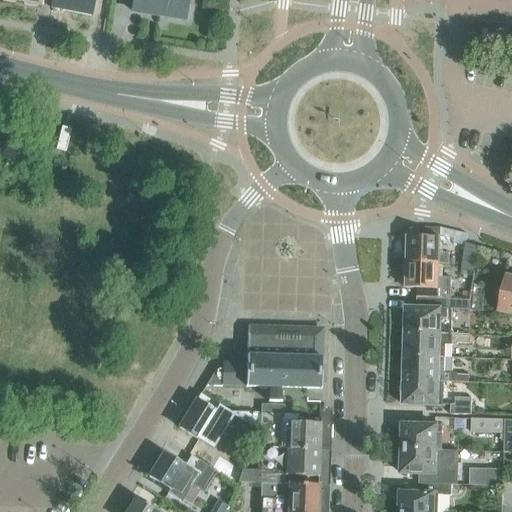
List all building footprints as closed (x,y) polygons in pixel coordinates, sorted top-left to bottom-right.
[(51,0),(50,7),(91,15),(93,0),(51,0)] [(133,0),(131,13),(184,21),(187,0),(133,0)] [(62,127),(56,151),(65,153),(72,130),(62,127)] [(408,237),(407,263),(441,265),(442,239),(408,237)] [(473,275),(477,247),(466,244),(462,272),(473,275)] [(450,301),(452,301),(453,279),(440,279),(441,265),(407,263),(404,263),(403,279),(406,279),(406,289),(419,290),(419,300),(450,301)] [(499,302),(497,312),(511,315),(511,278),(507,277),(501,303),(499,302)] [(473,297),(471,310),(482,311),(483,298),(473,297)] [(405,333),(439,333),(445,334),(452,335),(453,313),(449,313),(450,301),(419,300),(418,309),(406,309),(405,333)] [(313,329),(248,326),(247,364),(224,363),(224,367),(217,367),(205,386),(222,387),(222,386),(246,387),(270,387),(279,388),(321,389),(323,339),(313,329)] [(438,358),(444,358),(445,345),(457,346),(457,344),(469,344),(469,335),(457,335),(452,335),(445,334),(439,333),(405,333),(404,358),(438,359),(438,358)] [(443,382),(456,383),(456,382),(456,374),(456,373),(443,373),(444,358),(438,358),(438,359),(404,358),(404,382),(437,383),(443,383),(443,382)] [(456,374),(456,382),(468,383),(468,374),(456,374)] [(443,383),(437,383),(404,382),(403,406),(442,407),(442,396),(443,383)] [(281,403),(279,388),(270,387),(267,402),(281,403)] [(201,395),(181,428),(200,440),(208,428),(224,438),(232,426),(228,424),(233,417),(217,407),(218,406),(201,395)] [(471,416),(472,403),(472,399),(455,398),(455,405),(450,405),(450,415),(471,416)] [(504,435),(504,421),(471,420),(470,434),(504,435)] [(511,420),(504,421),(504,435),(503,454),(511,454),(511,420)] [(284,437),(284,449),(319,451),(320,424),(287,423),(286,437),(284,437)] [(435,451),(442,452),(442,427),(441,427),(441,426),(401,425),(400,450),(435,451)] [(220,472),(227,461),(201,445),(194,456),(220,472)] [(243,470),(239,482),(261,483),(262,474),(318,477),(319,451),(284,449),(260,448),(259,471),(243,470)] [(440,485),(460,486),(461,476),(455,476),(456,464),(441,463),(442,452),(435,451),(400,450),(400,475),(440,476),(440,485)] [(169,489),(167,493),(182,502),(191,488),(195,491),(203,495),(215,476),(190,459),(185,467),(164,454),(150,477),(169,489)] [(233,482),(239,473),(227,466),(222,475),(233,482)] [(469,487),(488,487),(502,487),(502,470),(469,470),(469,487)] [(511,481),(503,479),(502,508),(511,508),(511,481)] [(316,511),(318,485),(289,484),(288,501),(287,511),(316,511)] [(400,495),(399,511),(437,511),(438,511),(442,511),(446,511),(449,509),(450,497),(400,495)] [(137,498),(128,511),(160,511),(158,511),(137,498)] [(262,499),(260,511),(287,511),(288,501),(262,499)] [(228,511),(231,508),(219,500),(211,511),(228,511)]
